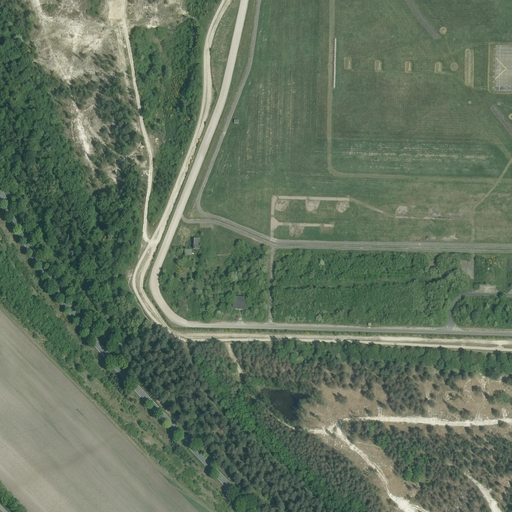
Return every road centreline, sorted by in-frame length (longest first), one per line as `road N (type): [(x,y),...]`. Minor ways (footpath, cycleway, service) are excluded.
road 1 (track): [(511,349),(168,332),(139,290),(150,150),(123,0)]
road 2 (unclassified): [(511,336),(187,329),(166,317),(152,293),(154,275),(223,99),(244,0)]
road 3 (tertiary): [(255,511),(65,307),(0,192)]
road 4 (track): [(333,0),(332,173),(511,184)]
road 5 (track): [(511,255),(278,251),(176,219)]
